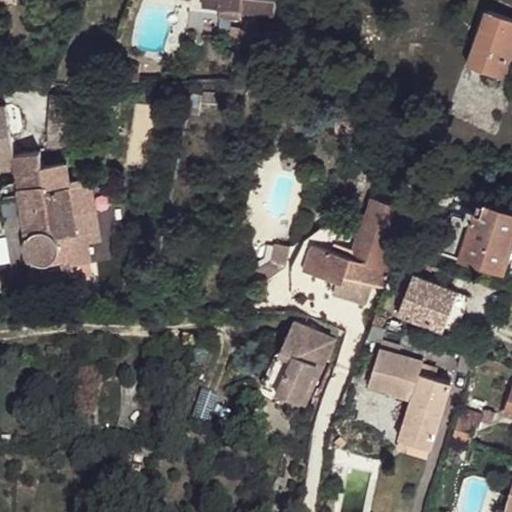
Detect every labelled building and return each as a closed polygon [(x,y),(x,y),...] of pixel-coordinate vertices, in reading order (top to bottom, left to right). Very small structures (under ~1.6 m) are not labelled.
[(204,0),(204,7),(220,9),(220,0),(204,0)] [(220,0),(220,9),(219,17),(241,19),(241,12),(275,16),(274,0),(220,0)] [(511,18),(487,9),(467,64),(504,77),(511,55),(511,18)] [(232,27),(230,40),(240,42),(245,29),(232,27)] [(281,32),(266,31),(265,46),(280,47),(281,32)] [(139,80),(139,65),(127,65),(127,81),(139,80)] [(82,97),(51,95),(47,146),(78,144),(82,97)] [(337,97),(336,131),(356,132),(357,111),(349,96),(337,97)] [(0,163),(16,161),(7,104),(0,105),(0,163)] [(88,242),(100,240),(91,177),(70,180),(67,162),(43,166),(46,184),(20,187),(28,237),(26,240),(25,244),(27,252),(29,257),(35,261),(41,263),(47,263),(50,281),(75,277),(73,262),(91,260),(88,242)] [(344,282),(339,295),(366,304),(372,284),(385,288),(398,249),(389,246),(406,196),(397,193),(393,203),(373,196),(362,229),(334,219),(324,246),(314,242),(305,268),(344,282)] [(427,197),(416,194),(413,203),(424,207),(427,197)] [(424,207),(413,203),(406,223),(419,228),(430,198),(427,197),(424,207)] [(442,250),(503,269),(511,240),(511,210),(478,200),(475,210),(468,208),(466,215),(454,211),(442,250)] [(294,264),(305,268),(314,242),(324,246),(334,219),(306,239),(294,264)] [(290,247),(276,244),(272,261),(258,269),(253,268),(249,283),(260,285),(286,267),(290,247)] [(443,323),(456,290),(415,274),(400,312),(441,328),(443,323)] [(457,328),(470,296),(456,290),(443,323),(457,328)] [(387,317),(376,314),(373,322),(384,325),(387,317)] [(336,338),(295,319),(280,351),(279,350),(264,384),(266,384),(265,386),(306,405),(336,338)] [(369,384),(412,397),(400,438),(404,440),(427,447),(431,448),(451,381),(434,376),(420,372),(422,365),(429,340),(403,332),(397,351),(380,346),(369,384)] [(437,369),(422,365),(420,372),(434,376),(437,369)] [(461,408),(453,436),(469,440),(473,425),(479,427),(482,420),(492,423),(495,413),(485,410),(483,415),(461,408)] [(404,440),(401,449),(424,456),(427,447),(404,440)] [(511,511),(511,484),(503,511),(511,511)]
